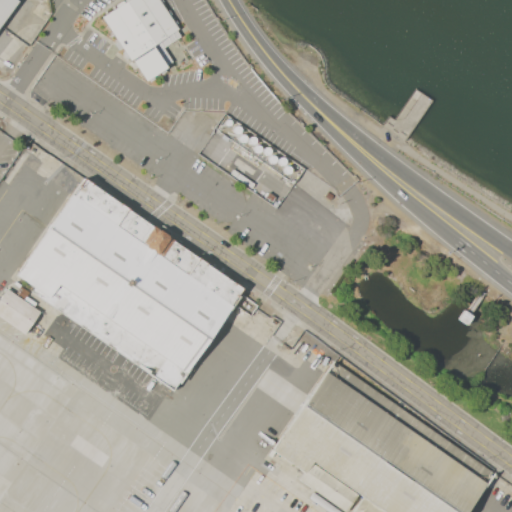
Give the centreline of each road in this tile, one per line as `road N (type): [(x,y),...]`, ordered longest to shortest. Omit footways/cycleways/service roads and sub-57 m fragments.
road 1 (residential): [(0,93),(511,462)]
road 2 (primary): [(511,250),(317,109)]
road 3 (primary): [(317,109),(455,238)]
road 4 (primary): [(230,0),(317,109)]
